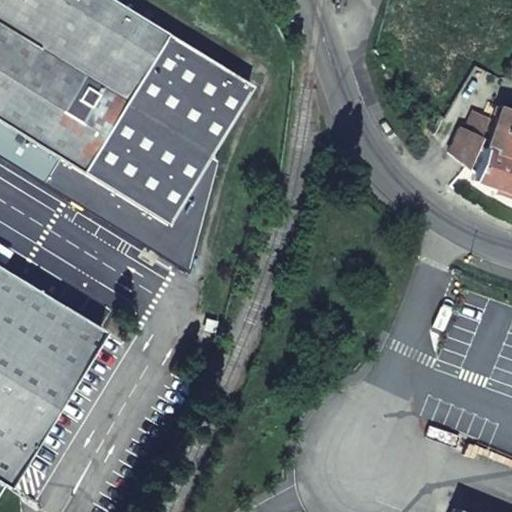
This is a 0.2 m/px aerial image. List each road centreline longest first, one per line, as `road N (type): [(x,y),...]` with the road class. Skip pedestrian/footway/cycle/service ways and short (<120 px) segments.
road 1 (residential): [(309,0),(364,130),(393,167),(483,239),(511,249)]
road 2 (unknown): [(431,202),(399,375)]
road 3 (unknown): [(399,375),(511,419)]
